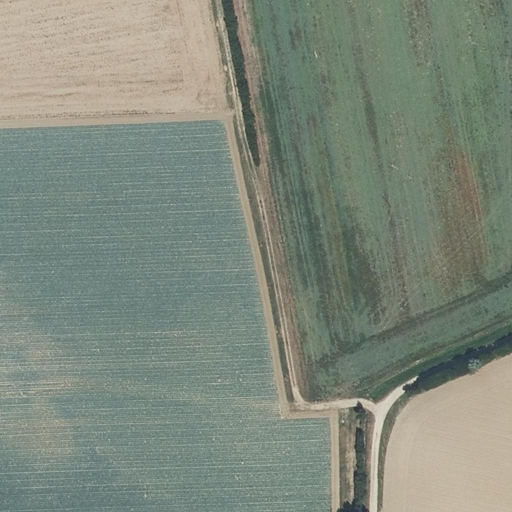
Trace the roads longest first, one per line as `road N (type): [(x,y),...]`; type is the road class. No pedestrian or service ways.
road 1 (track): [(383,410),(299,404),(258,173)]
road 2 (track): [(511,337),(402,390),(383,410),(374,511)]
